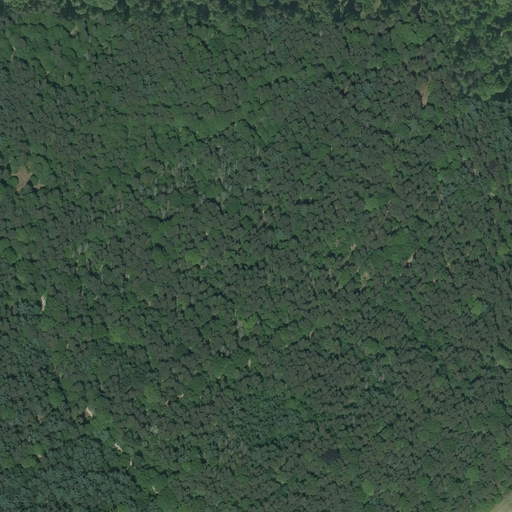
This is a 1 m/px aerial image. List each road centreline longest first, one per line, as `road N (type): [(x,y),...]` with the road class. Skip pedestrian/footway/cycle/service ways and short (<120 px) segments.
road 1 (track): [(511,245),(0,477)]
road 2 (track): [(171,511),(85,409),(41,296),(0,245)]
road 3 (track): [(253,511),(511,358)]
